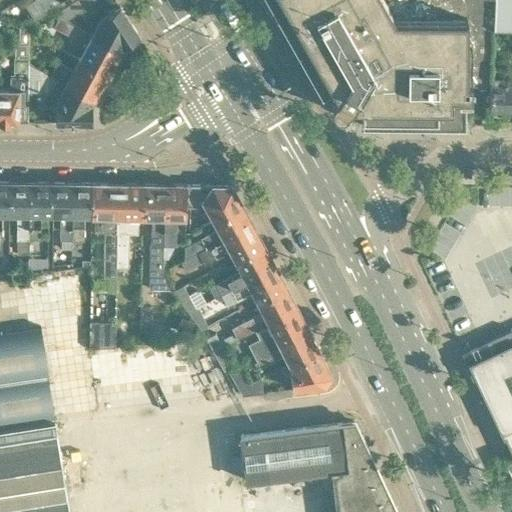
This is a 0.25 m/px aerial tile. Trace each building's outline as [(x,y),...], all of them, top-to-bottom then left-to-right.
[(59,0),(34,0),(27,5),(34,17),(46,9),(59,0)] [(96,0),(74,0),(55,13),(67,20),(96,0)] [(259,0),(279,30),(284,27),(319,89),(319,90),(320,91),(332,84),(337,93),(332,101),(332,102),(331,104),(331,105),(332,106),(332,107),(332,108),(333,109),(334,111),(336,112),(338,112),(340,113),(341,113),(343,112),(345,111),(346,110),(351,102),(361,102),(361,124),(362,124),(362,123),(437,124),(437,125),(464,125),(465,97),(470,97),(470,69),(489,69),(489,68),(491,24),(491,0),(259,0)] [(511,0),(491,0),(491,24),(493,24),(493,29),(511,29),(511,0)] [(92,22),(87,31),(92,34),(120,49),(122,46),(139,34),(119,4),(102,15),(97,24),(92,22)] [(84,48),(78,58),(106,75),(120,49),(92,34),(76,25),(68,39),(84,48)] [(11,89),(0,88),(0,121),(27,121),(28,91),(28,63),(28,45),(16,45),(16,58),(15,58),(15,75),(11,75),(11,89)] [(49,74),(56,78),(64,83),(65,82),(94,98),(106,75),(78,58),(71,69),(56,61),(49,74)] [(28,91),(38,91),(38,69),(28,63),(28,91)] [(505,68),(489,68),(489,69),(488,105),(511,105),(511,76),(505,76),(505,68)] [(64,83),(56,78),(52,87),(60,92),(55,101),(55,122),(91,122),(92,102),(94,98),(65,82),(64,83)] [(0,181),(0,253),(2,254),(2,214),(10,214),(10,181),(0,181)] [(29,181),(10,181),(10,214),(17,214),(17,254),(28,254),(28,240),(29,181)] [(49,182),(29,181),(28,240),(40,240),(40,214),(48,214),(49,182)] [(72,248),(72,246),(72,240),(72,182),(49,182),(48,214),(60,214),(60,240),(62,240),(62,248),(72,248)] [(92,182),(72,182),(72,240),(84,240),(84,214),(91,214),(91,216),(92,216),(92,182)] [(92,182),(92,216),(95,216),(95,231),(105,231),(104,276),(110,276),(115,276),(115,265),(116,261),(117,182),(95,182),(92,182)] [(116,261),(115,265),(128,265),(128,244),(128,233),(138,233),(138,216),(142,216),(142,183),(139,183),(119,182),(117,182),(116,261)] [(163,244),(164,183),(143,183),(142,216),(151,216),(151,242),(149,242),(148,287),(171,287),(162,271),(163,244)] [(186,184),(164,183),(163,244),(175,244),(175,216),(186,216),(186,184)] [(203,201),(213,219),(241,204),(231,184),(190,183),(190,203),(198,204),(203,201)] [(455,204),(470,204),(470,190),(455,189),(455,204)] [(186,245),(186,258),(252,222),(242,204),(213,219),(218,228),(186,245)] [(186,258),(179,262),(184,271),(204,260),(205,262),(230,249),(235,258),(263,243),(253,223),(252,222),(186,258)] [(275,265),(263,243),(235,258),(241,270),(209,286),(215,297),(222,293),(275,265)] [(48,264),(48,256),(28,256),(28,269),(41,267),(48,264)] [(275,265),(222,293),(227,304),(252,291),(257,301),(286,285),(275,265)] [(184,284),(172,290),(188,312),(196,307),(189,294),(184,284)] [(263,311),(232,327),(235,331),(238,337),(254,328),(297,306),(287,288),(286,285),(257,301),(259,303),(263,311)] [(196,307),(188,312),(200,328),(207,325),(198,306),(196,307)] [(258,338),(249,343),(255,354),(307,327),(297,306),(254,328),(258,338)] [(184,317),(180,330),(188,332),(193,319),(184,317)] [(0,423),(54,416),(40,321),(0,327),(0,423)] [(89,321),(89,349),(114,345),(114,336),(115,321),(89,321)] [(284,353),(289,363),(318,348),(307,327),(255,354),(260,365),(284,353)] [(216,331),(206,336),(213,350),(223,345),(238,337),(235,331),(220,339),(216,331)] [(511,340),(468,361),(493,416),(503,436),(504,436),(511,452),(511,340)] [(233,365),(223,345),(213,350),(224,370),(227,368),(233,365)] [(289,363),(282,366),(284,371),(289,368),(290,372),(292,388),(325,384),(331,374),(318,348),(289,363)] [(232,377),(244,371),(240,362),(233,365),(227,368),(232,377)] [(244,371),(232,377),(238,388),(242,395),(253,393),(263,392),(261,377),(250,382),(244,371)] [(0,511),(69,511),(65,485),(91,482),(88,456),(61,459),(54,416),(0,423),(0,511)] [(334,423),(240,435),(246,479),(323,469),(325,486),(332,485),(335,511),(397,511),(354,420),(334,423)]
